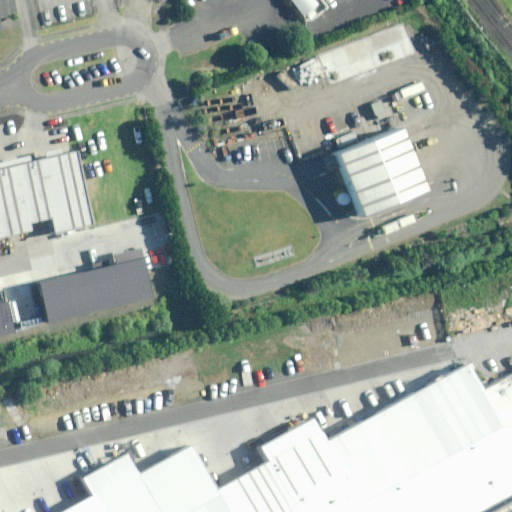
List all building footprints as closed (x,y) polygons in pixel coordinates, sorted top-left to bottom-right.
[(9,0),(0,0),(0,14),(12,12),(9,0)] [(393,121),(330,147),(355,209),(419,183),(393,121)] [(0,226),(48,215),(50,225),(87,216),(67,138),(0,155),(0,226)] [(43,283),(51,322),(152,301),(144,262),(43,283)] [(0,306),(0,335),(19,332),(13,304),(0,306)] [(511,368),(477,387),(464,364),(312,436),(297,413),(243,439),(250,461),(199,484),(178,444),(133,467),(123,444),(84,464),(94,484),(41,511),(486,511),(511,499),(511,368)]
